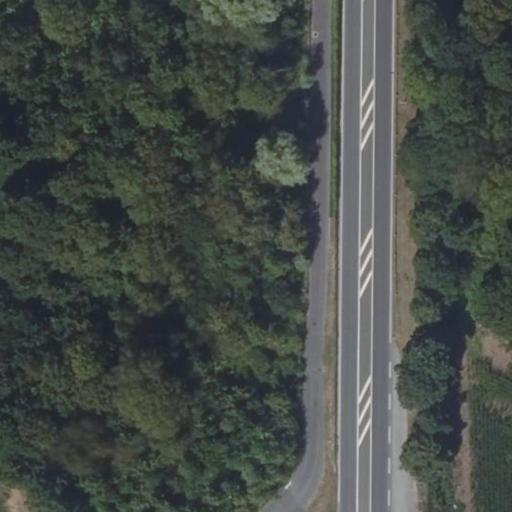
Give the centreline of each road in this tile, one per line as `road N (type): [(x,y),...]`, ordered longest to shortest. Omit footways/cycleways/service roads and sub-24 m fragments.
road 1 (primary): [(380,511),(386,0)]
road 2 (primary): [(352,0),(347,511)]
